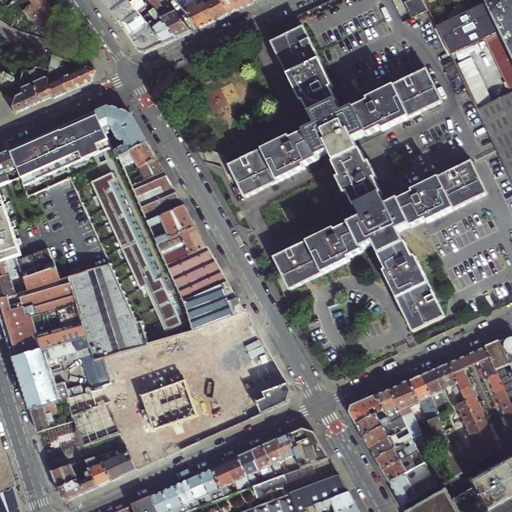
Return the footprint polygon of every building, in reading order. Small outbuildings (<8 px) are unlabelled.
[(45,22),(58,11),(48,0),(0,0),(5,6),(12,0),(29,0),(30,0),(21,8),(43,33),(49,28),(45,22)] [(140,14),(151,5),(149,3),(147,0),(101,0),(119,24),(139,52),(146,54),(156,49),(164,45),(140,14)] [(157,0),(169,15),(177,12),(168,0),(147,0),(149,3),(155,0),(157,0)] [(187,35),(192,32),(177,12),(169,15),(157,0),(155,0),(149,3),(151,5),(177,39),(187,35)] [(178,0),(185,9),(194,4),(191,0),(178,0)] [(217,21),(205,4),(202,0),(191,0),(194,4),(209,25),(213,23),(217,21)] [(227,17),(231,15),(220,0),(212,0),(208,2),(220,20),(227,17)] [(220,0),(231,15),(243,9),(253,4),(250,0),(220,0)] [(428,8),(423,0),(413,0),(406,4),(412,16),(428,8)] [(423,0),(428,8),(451,57),(469,48),(484,41),(500,33),(486,3),(484,0),(423,0)] [(511,0),(493,0),(486,3),(500,33),(511,57),(511,0)] [(194,4),(185,9),(200,29),(206,26),(209,25),(194,4)] [(177,39),(151,5),(140,14),(164,45),(172,41),(177,39)] [(338,87),(309,27),(274,45),(284,65),(301,101),(302,103),(305,102),(312,117),(313,116),(320,128),(308,134),(307,133),(293,140),(292,137),(232,166),(248,198),(264,190),(303,171),(307,169),(306,167),(320,160),(319,159),(331,153),(337,165),(336,166),(340,174),(343,180),(340,181),(344,189),(348,196),(350,195),(356,207),(357,210),(359,209),(365,221),(353,227),(352,225),(338,233),(337,230),(328,234),(277,259),(292,290),(307,282),(351,261),(351,260),(365,253),(364,251),(376,245),(381,255),(379,256),(387,272),(385,273),(390,283),(403,310),(414,332),(428,326),(451,315),(421,255),(419,256),(412,241),(410,242),(405,231),(412,227),(413,229),(427,222),(429,224),(467,205),(489,195),(473,163),(418,190),(413,192),(415,195),(401,202),(402,203),(394,207),(387,195),(389,194),(382,180),(384,179),(377,164),(375,165),(367,150),(365,151),(359,139),(367,135),(368,137),(383,129),(384,132),(388,130),(425,111),(443,102),(428,71),(369,100),(370,102),(355,109),(356,111),(347,115),(341,102),(343,101),(336,88),(338,87)] [(511,57),(500,33),(484,41),(511,95),(511,94),(511,57)] [(469,48),(451,57),(478,111),(495,103),(469,48)] [(49,78),(46,72),(20,84),(22,90),(12,94),(12,107),(17,107),(41,97),(43,97),(63,89),(74,88),(91,81),(91,65),(79,65),(64,71),(66,71),(49,78)] [(495,103),(478,111),(511,181),(511,94),(511,95),(495,103)] [(103,125),(107,133),(109,132),(107,127),(109,126),(115,128),(117,133),(115,134),(117,138),(120,137),(124,139),(126,143),(125,148),(119,151),(116,153),(119,159),(148,143),(145,137),(136,122),(132,116),(121,112),(108,108),(104,110),(97,113),(103,125)] [(94,128),(103,125),(97,113),(93,115),(89,117),(94,128)] [(11,151),(17,168),(21,178),(24,186),(113,147),(107,133),(103,125),(94,128),(89,117),(72,124),(11,151)] [(153,152),(148,143),(119,159),(124,170),(127,169),(126,166),(135,161),(138,169),(158,160),(153,152)] [(2,155),(0,156),(0,185),(0,186),(10,182),(7,172),(17,168),(11,151),(2,155)] [(130,184),(132,186),(165,172),(161,165),(158,160),(138,169),(141,176),(132,180),(133,182),(130,184)] [(165,172),(132,186),(148,222),(185,207),(174,188),(165,172)] [(182,324),(113,173),(91,183),(140,289),(145,287),(166,332),(182,324)] [(0,264),(19,258),(22,257),(20,248),(14,232),(13,226),(0,191),(0,264)] [(185,207),(148,222),(151,227),(158,224),(157,223),(162,221),(168,234),(163,237),(163,236),(156,239),(159,244),(197,228),(191,217),(185,207)] [(159,244),(184,301),(228,282),(214,257),(197,228),(159,244)] [(29,292),(0,301),(0,311),(6,330),(15,360),(75,342),(79,352),(91,349),(95,360),(103,358),(148,345),(142,323),(138,324),(111,265),(70,278),(61,281),(53,261),(49,250),(19,260),(23,271),(24,274),(26,282),(29,292)] [(19,260),(19,258),(0,264),(0,279),(10,275),(17,273),(15,268),(17,267),(19,273),(23,271),(19,260)] [(10,275),(0,279),(0,301),(29,292),(26,282),(22,284),(14,286),(10,275)] [(228,282),(184,301),(187,307),(194,331),(246,313),(243,307),(233,289),(228,282)] [(83,364),(95,360),(91,349),(79,352),(75,342),(15,360),(23,387),(51,378),(46,362),(63,357),(65,363),(82,358),(83,364)] [(491,345),(486,348),(491,359),(497,372),(510,365),(506,355),(505,352),(501,354),(496,343),(491,345)] [(491,359),(486,348),(479,351),(472,354),(477,365),(480,364),(491,359)] [(475,366),(477,365),(472,354),(470,355),(467,356),(472,367),(475,366)] [(449,364),(454,375),(464,371),(472,367),(467,356),(463,358),(453,362),(449,364)] [(497,372),(491,359),(480,364),(483,369),(479,370),(482,375),(484,381),(498,374),(497,372)] [(461,391),(454,375),(449,364),(443,367),(437,369),(446,390),(453,387),(453,390),(459,404),(466,401),(461,391)] [(436,370),(434,371),(444,394),(446,393),(447,392),(446,390),(437,369),(436,370)] [(429,373),(423,376),(436,408),(449,403),(444,394),(434,371),(429,373)] [(464,371),(454,375),(461,391),(471,386),(475,385),(471,376),(470,374),(466,375),(464,371)] [(498,374),(484,381),(488,389),(491,396),(505,390),(498,374)] [(436,408),(423,376),(416,379),(410,381),(423,411),(428,421),(436,418),(434,413),(438,412),(436,408)] [(54,385),(51,378),(23,387),(25,392),(26,394),(54,385)] [(185,380),(140,396),(153,431),(197,415),(185,380)] [(414,415),(423,411),(410,381),(401,386),(391,390),(402,416),(405,423),(410,434),(413,439),(413,440),(424,436),(414,415)] [(26,394),(32,411),(68,400),(104,389),(103,387),(102,384),(91,388),(92,390),(90,389),(88,389),(87,391),(87,392),(84,393),(82,387),(68,391),(65,383),(54,386),(54,385),(26,394)] [(255,398),(263,415),(288,403),(291,395),(292,391),(288,385),(255,398)] [(475,394),(471,386),(461,391),(466,401),(469,407),(479,402),(475,394)] [(384,393),(377,396),(384,411),(388,418),(390,423),(399,418),(402,416),(391,390),(384,393)] [(505,390),(491,396),(494,404),(498,411),(501,410),(511,405),(505,390)] [(380,413),(384,411),(377,396),(366,401),(352,407),(350,413),(354,420),(357,425),(374,416),(371,411),(377,408),(380,413)] [(35,421),(39,433),(67,423),(65,418),(64,416),(59,418),(57,413),(71,408),(68,400),(32,411),(35,421)] [(472,415),(469,407),(466,401),(459,404),(455,406),(459,414),(462,419),(472,415)] [(486,409),(482,401),(479,402),(469,407),(472,415),(476,423),(489,417),(486,409)] [(111,402),(73,415),(74,418),(75,421),(83,447),(122,433),(111,402)] [(505,428),(509,426),(511,424),(511,405),(501,410),(504,417),(501,418),(502,420),(505,428)] [(390,423),(388,418),(382,421),(378,414),(374,416),(357,425),(360,431),(364,438),(384,426),(386,425),(390,423)] [(465,426),(468,434),(479,429),(476,423),(472,415),(462,419),(465,426)] [(405,423),(402,416),(399,418),(390,423),(386,425),(389,430),(392,431),(405,423)] [(436,418),(428,421),(434,435),(445,431),(442,424),(439,417),(436,418)] [(492,424),(489,417),(476,423),(479,429),(483,440),(497,434),(492,424)] [(384,426),(364,438),(368,444),(371,449),(390,438),(384,426)] [(304,429),(290,435),(305,468),(297,471),(291,474),(285,476),(287,482),(315,471),(313,465),(330,459),(316,433),(304,429)] [(471,441),(474,447),(485,443),(483,440),(479,429),(468,434),(471,441)] [(445,431),(434,435),(440,449),(451,445),(448,438),(445,431)] [(377,460),(399,447),(405,444),(413,439),(410,434),(399,440),(396,435),(390,438),(371,449),(374,455),(377,460)] [(499,439),(497,434),(483,440),(485,443),(491,457),(504,449),(499,439)] [(291,474),(297,471),(305,468),(290,435),(284,438),(277,441),(282,451),(280,451),(285,461),(286,461),(290,470),(291,474)] [(282,451),(277,441),(271,443),(264,446),(278,478),(285,476),(283,473),(280,467),(278,464),(285,461),(280,451),(282,451)] [(466,467),(467,470),(491,457),(485,443),(474,447),(477,453),(478,456),(476,457),(477,461),(466,467)] [(384,472),(418,452),(415,444),(407,448),(401,452),(399,447),(377,460),(381,467),(384,472)] [(0,490),(11,486),(8,475),(0,445),(0,490)] [(454,452),(451,445),(440,449),(446,463),(457,459),(454,452)] [(259,449),(254,451),(258,461),(256,462),(260,472),(261,472),(269,469),(269,471),(271,477),(273,481),(278,478),(264,446),(259,449)] [(125,455),(122,449),(116,451),(118,455),(117,458),(125,455)] [(239,458),(253,488),(260,485),(258,481),(256,477),(254,475),(260,472),(256,462),(258,461),(254,451),(247,454),(239,458)] [(421,457),(418,452),(384,472),(388,479),(390,483),(408,473),(406,470),(409,469),(409,467),(414,463),(413,462),(421,457)] [(117,458),(125,476),(132,473),(138,471),(130,454),(129,453),(125,455),(117,458)] [(107,455),(101,456),(112,482),(119,479),(125,476),(117,458),(109,461),(107,455)] [(112,482),(101,456),(87,461),(91,471),(99,488),(105,485),(112,482)] [(233,460),(226,463),(235,483),(243,480),(243,482),(246,488),(248,486),(249,489),(253,488),(239,458),(233,460)] [(457,459),(446,463),(452,476),(455,477),(463,473),(460,465),(457,459)] [(511,511),(511,460),(471,484),(473,488),(475,487),(488,511),(511,511)] [(91,471),(87,461),(53,473),(56,480),(59,490),(79,481),(78,478),(79,476),(91,471)] [(220,466),(214,469),(227,498),(240,493),(237,488),(234,491),(231,492),(228,486),(235,483),(226,463),(220,466)] [(411,477),(427,468),(424,463),(423,463),(408,473),(390,483),(397,495),(404,506),(426,494),(438,487),(432,476),(413,487),(408,478),(411,477)] [(208,472),(201,475),(213,503),(216,502),(215,500),(214,499),(214,498),(212,494),(217,492),(217,494),(220,500),(227,498),(214,469),(208,472)] [(99,488),(91,471),(79,476),(78,478),(79,481),(59,490),(62,495),(63,499),(69,501),(99,488)] [(213,503),(201,475),(195,478),(189,481),(200,508),(213,503)] [(340,476),(291,494),(297,511),(309,511),(309,509),(316,506),(350,493),(340,476)] [(183,483),(177,486),(185,506),(189,505),(193,503),(196,509),(200,508),(189,481),(183,483)] [(0,511),(18,511),(11,486),(0,490),(0,511)] [(185,506),(177,486),(171,489),(164,492),(173,511),(181,508),(181,509),(181,511),(187,511),(187,509),(185,506)] [(488,511),(475,487),(473,488),(473,489),(453,500),(448,492),(443,494),(408,511),(488,511)] [(426,494),(404,506),(406,511),(408,511),(443,494),(442,491),(429,498),(426,494)] [(172,511),(173,511),(164,492),(158,494),(151,497),(158,511),(172,511)] [(336,511),(347,511),(359,508),(355,501),(350,493),(316,506),(318,509),(321,508),(322,511),(331,508),(332,505),(334,505),(336,511)] [(297,511),(291,494),(244,511),(297,511)] [(158,511),(151,497),(134,505),(135,511),(158,511)]
